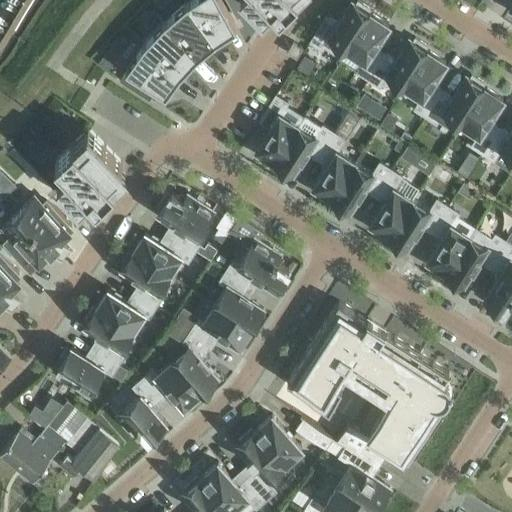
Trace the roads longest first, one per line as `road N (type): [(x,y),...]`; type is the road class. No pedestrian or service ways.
road 1 (residential): [(99,511),(238,391),(333,244)]
road 2 (residential): [(0,382),(154,159),(170,148)]
road 3 (unknown): [(252,369),(444,486)]
road 4 (residential): [(511,361),(333,244)]
road 5 (residential): [(313,0),(272,39),(193,153)]
road 6 (residential): [(333,244),(193,153)]
road 7 (residential): [(444,486),(511,386)]
